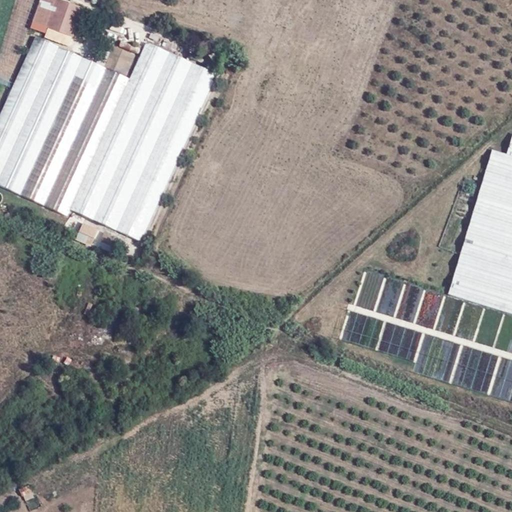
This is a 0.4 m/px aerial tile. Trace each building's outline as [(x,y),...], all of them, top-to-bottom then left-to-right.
[(72,37),(82,9),(56,0),(41,0),(33,24),(72,37)] [(129,79),(35,37),(0,114),(0,186),(67,218),(71,210),(139,241),(215,74),(146,42),(129,79)] [(125,76),(134,58),(113,48),(104,67),(125,76)] [(511,315),(511,139),(507,156),(493,152),(448,296),(497,311),(511,315)] [(83,221),(75,239),(90,245),(98,227),(83,221)] [(109,251),(114,240),(104,235),(98,246),(109,251)] [(19,487),(24,500),(34,496),(29,483),(19,487)] [(32,510),(41,505),(36,495),(27,500),(32,510)]
